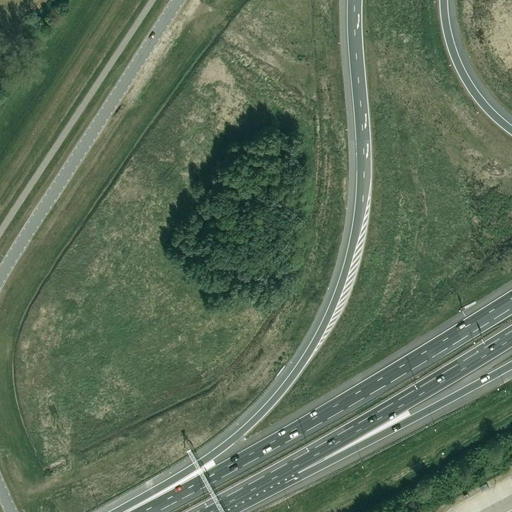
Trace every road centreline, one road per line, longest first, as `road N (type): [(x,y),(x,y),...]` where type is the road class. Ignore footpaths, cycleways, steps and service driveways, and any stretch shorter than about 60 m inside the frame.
road 1 (motorway): [(354,0),(363,159),(343,287),(312,347),(255,418),(128,511)]
road 2 (motorway): [(511,298),(140,511)]
road 3 (tertiary): [(178,0),(0,277)]
road 4 (motorway): [(295,466),(511,338)]
road 5 (motorway): [(295,466),(411,418),(511,362)]
road 6 (motorway): [(511,130),(459,63),(443,0)]
